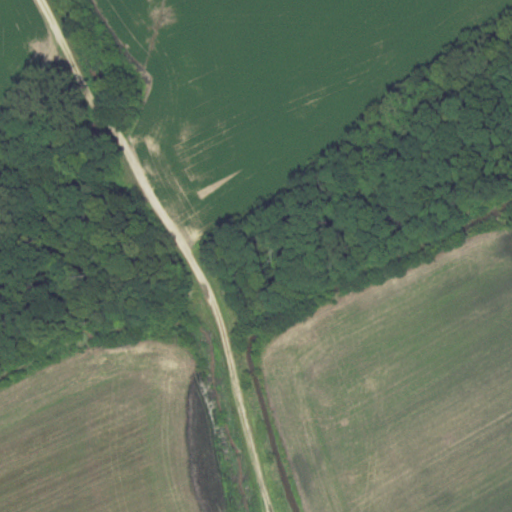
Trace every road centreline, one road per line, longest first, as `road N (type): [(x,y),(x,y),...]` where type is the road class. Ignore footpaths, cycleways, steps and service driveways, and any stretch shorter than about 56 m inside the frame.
road 1 (track): [(199,274),(252,253),(390,152),(431,103),(511,44)]
road 2 (residential): [(46,0),(199,274)]
road 3 (track): [(199,274),(274,511)]
